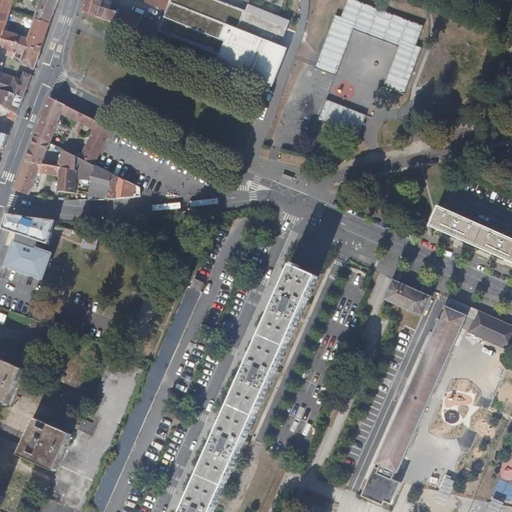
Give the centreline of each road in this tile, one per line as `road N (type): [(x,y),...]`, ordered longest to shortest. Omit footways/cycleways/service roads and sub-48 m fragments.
road 1 (residential): [(3,192),(84,211),(282,191)]
road 2 (residential): [(282,191),(46,73)]
road 3 (residential): [(282,191),(511,298)]
road 4 (residential): [(282,191),(474,147)]
road 5 (residential): [(3,192),(46,73)]
